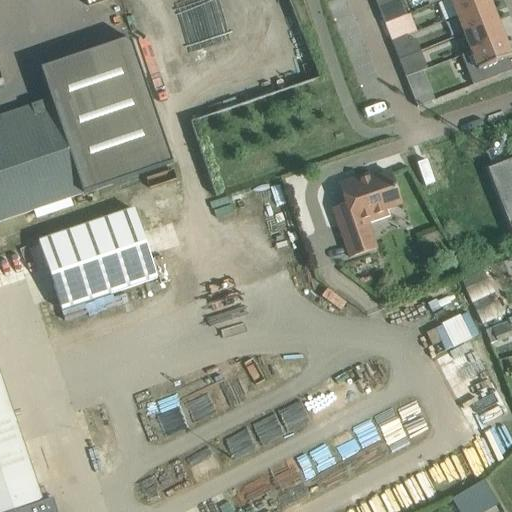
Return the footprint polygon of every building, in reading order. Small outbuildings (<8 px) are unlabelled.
[(449,0),(456,17),(490,4),(488,0),(449,0)] [(382,5),(377,7),(384,26),(390,24),(394,22),(398,20),(400,19),(393,1),(391,1),(387,3),(382,5)] [(456,17),(463,35),(497,21),(490,4),(456,17)] [(463,35),(470,53),(504,39),(497,21),(463,35)] [(461,56),(473,86),(497,77),(493,65),(511,58),(504,39),(470,53),(461,56)] [(0,222),(83,195),(173,164),(131,40),(40,71),(50,100),(0,117),(0,222)] [(420,52),(399,60),(402,67),(423,59),(420,52)] [(430,90),(413,97),(418,108),(434,102),(430,90)] [(252,114),(268,111),(267,105),(191,118),(194,136),(207,134),(208,138),(230,134),(229,128),(240,126),(241,131),(255,129),(252,114)] [(511,158),(485,169),(511,238),(511,158)] [(365,218),(401,205),(390,174),(371,180),(369,175),(339,185),(346,205),(333,210),(350,259),(376,250),(365,218)] [(134,210),(37,242),(62,311),(157,280),(134,210)] [(439,351),(474,339),(465,313),(430,325),(439,351)] [(485,331),(490,345),(511,336),(511,330),(509,322),(485,331)] [(408,403),(375,419),(391,452),(423,436),(408,403)] [(12,414),(0,417),(0,511),(55,511),(52,501),(43,504),(12,414)] [(483,481),(452,500),(459,511),(485,511),(498,505),(483,481)]
